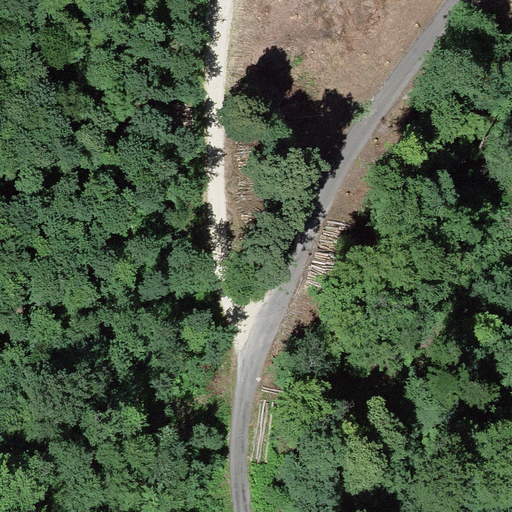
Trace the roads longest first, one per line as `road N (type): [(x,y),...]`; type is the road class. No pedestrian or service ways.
road 1 (track): [(245,511),(246,358),(353,146),(457,0)]
road 2 (track): [(222,0),(218,186),(246,358)]
